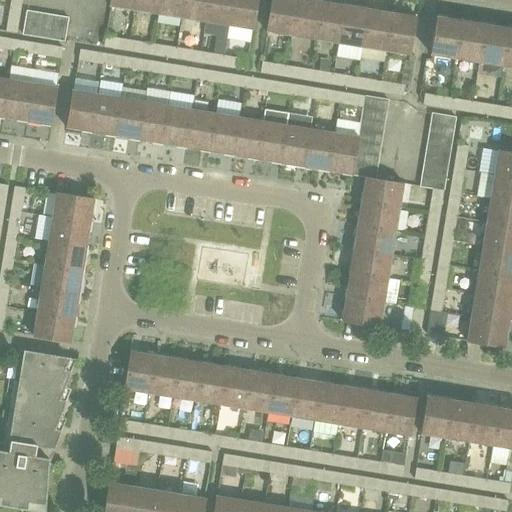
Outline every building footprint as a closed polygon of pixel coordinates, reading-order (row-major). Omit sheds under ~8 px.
[(22,0),(10,0),(9,8),(21,10),(22,0)] [(111,0),(111,6),(133,10),(134,0),(111,0)] [(157,13),(159,0),(134,0),(133,10),(157,13)] [(159,0),(157,13),(181,17),(183,0),(159,0)] [(204,21),(207,0),(183,0),(181,17),(204,21)] [(207,0),(204,21),(229,25),(232,0),(207,0)] [(258,0),(232,0),(229,25),(254,29),(258,0)] [(291,35),(296,0),(271,0),(267,31),(291,35)] [(296,0),(291,35),(315,39),(321,0),(318,0),(296,0)] [(315,39),(339,43),(345,4),(321,0),(315,39)] [(363,47),(369,8),(345,4),(339,43),(363,47)] [(21,10),(9,8),(5,32),(17,34),(21,10)] [(363,47),(387,51),(393,12),(369,8),(363,47)] [(41,37),(45,14),(28,11),(24,34),(41,37)] [(417,16),(393,12),(387,51),(411,55),(417,16)] [(57,15),(45,14),(41,37),(53,39),(57,15)] [(69,17),(57,15),(53,39),(65,41),(69,17)] [(431,54),(455,58),(461,19),(437,15),(431,54)] [(455,58),(479,62),(485,23),(461,19),(455,58)] [(485,23),(479,62),(503,66),(509,27),(485,23)] [(503,66),(511,66),(511,27),(509,27),(503,66)] [(0,48),(14,51),(16,39),(0,36),(0,48)] [(104,48),(126,52),(128,41),(106,37),(104,48)] [(38,54),(40,43),(16,39),(14,51),(38,54)] [(126,52),(150,56),(152,44),(128,41),(126,52)] [(64,47),(40,43),(38,54),(62,58),(64,47)] [(150,56),(174,60),(176,48),(152,44),(150,56)] [(174,60),(198,63),(199,52),(176,48),(174,60)] [(78,61),(101,64),(103,54),(80,50),(78,61)] [(222,67),(224,56),(199,52),(198,63),(222,67)] [(127,57),(103,54),(101,64),(125,68),(127,57)] [(222,67),(248,71),(249,60),(224,56),(222,67)] [(127,57),(125,68),(149,72),(151,61),(127,57)] [(174,65),(151,61),(149,72),(173,76),(174,65)] [(284,77),(286,64),(262,61),(260,73),(284,77)] [(286,64),(284,77),(308,81),(310,68),(286,64)] [(198,69),(174,65),(173,76),(196,80),(198,69)] [(308,81),(332,85),(334,72),(310,68),(308,81)] [(198,69),(196,80),(220,84),(222,73),(198,69)] [(356,89),(358,76),(334,72),(332,85),(356,89)] [(246,76),(222,73),(220,84),(244,88),(246,76)] [(9,79),(0,76),(0,116),(3,117),(9,79)] [(270,80),(246,76),(244,88),(268,92),(270,80)] [(356,89),(380,93),(382,80),(358,76),(356,89)] [(3,117),(27,121),(33,82),(9,79),(3,117)] [(270,80),(268,92),(292,96),(293,84),(270,80)] [(405,84),(382,80),(380,93),(403,96),(405,84)] [(58,87),(33,82),(27,121),(52,125),(58,87)] [(317,88),(293,84),(292,96),(315,100),(317,88)] [(341,92),(317,88),(315,100),(339,103),(341,92)] [(74,89),(68,128),(90,132),(97,93),(74,89)] [(341,92),(339,103),(363,107),(365,96),(341,92)] [(120,97),(97,93),(90,132),(114,136),(120,97)] [(423,105),(447,109),(449,97),(425,93),(423,105)] [(365,96),(363,107),(387,111),(388,99),(365,96)] [(144,101),(120,97),(114,136),(138,140),(144,101)] [(449,97),(447,109),(471,113),(473,101),(449,97)] [(138,140),(162,144),(168,105),(144,101),(138,140)] [(473,101),(471,113),(495,116),(497,105),(473,101)] [(192,109),(168,105),(162,144),(186,147),(192,109)] [(511,118),(511,106),(497,105),(495,116),(511,118)] [(363,107),(361,118),(385,122),(387,111),(363,107)] [(216,112),(192,109),(186,147),(209,151),(216,112)] [(233,155),(239,116),(216,112),(209,151),(233,155)] [(431,123),(454,127),(456,117),(432,113),(431,123)] [(263,120),(239,116),(233,155),(257,159),(263,120)] [(360,130),(383,134),(385,122),(361,118),(360,130)] [(287,124),(263,120),(257,159),(281,163),(287,124)] [(431,123),(429,134),(453,138),(454,127),(431,123)] [(287,124),(281,163),(305,167),(311,128),(287,124)] [(335,132),(311,128),(305,167),(328,171),(335,132)] [(360,130),(359,136),(358,141),(381,145),(383,134),(360,130)] [(359,136),(335,132),(328,171),(352,175),(354,165),(356,153),(358,141),(359,136)] [(453,138),(429,134),(427,144),(451,148),(453,138)] [(379,157),(381,145),(358,141),(356,153),(379,157)] [(458,143),(454,167),(465,169),(469,145),(458,143)] [(427,144),(426,155),(449,159),(451,148),(427,144)] [(511,151),(498,149),(494,174),(511,176),(511,151)] [(356,153),(354,165),(377,168),(379,157),(356,153)] [(449,159),(426,155),(424,165),(448,169),(449,159)] [(354,165),(352,175),(365,177),(375,179),(377,168),(354,165)] [(424,165),(422,176),(446,180),(448,169),(424,165)] [(461,192),(465,169),(454,167),(450,190),(461,192)] [(511,200),(511,176),(494,174),(490,197),(511,200)] [(444,190),(446,180),(422,176),(421,187),(432,188),(444,190)] [(404,184),(375,179),(365,177),(362,200),(400,206),(404,184)] [(0,206),(7,208),(11,184),(0,182),(0,206)] [(23,211),(27,187),(16,185),(12,209),(23,211)] [(441,213),(444,190),(432,188),(429,211),(441,213)] [(450,190),(446,214),(457,216),(461,192),(450,190)] [(57,193),(54,216),(92,222),(96,199),(57,193)] [(511,225),(511,200),(490,197),(487,221),(511,225)] [(397,230),(400,206),(362,200),(358,224),(397,230)] [(19,235),(23,211),(12,209),(8,233),(19,235)] [(429,211),(425,234),(437,236),(441,213),(429,211)] [(442,238),(454,240),(457,216),(446,214),(442,238)] [(54,216),(50,240),(88,246),(92,222),(54,216)] [(511,225),(487,221),(483,244),(511,249),(511,225)] [(358,224),(354,247),(393,254),(397,230),(358,224)] [(15,258),(19,235),(8,233),(4,257),(15,258)] [(433,260),(437,236),(425,234),(421,258),(433,260)] [(454,240),(442,238),(438,261),(450,263),(454,240)] [(50,240),(46,263),(84,270),(88,246),(50,240)] [(511,273),(511,249),(483,244),(479,268),(511,273)] [(389,278),(393,254),(354,247),(350,271),(389,278)] [(4,257),(0,280),(11,282),(15,258),(4,257)] [(421,258),(418,282),(429,284),(433,260),(421,258)] [(438,261),(435,285),(446,287),(450,263),(438,261)] [(84,270),(46,263),(42,287),(80,294),(84,270)] [(511,273),(479,268),(475,292),(511,297),(511,273)] [(346,295),(385,301),(389,278),(350,271),(346,295)] [(0,305),(7,306),(11,282),(0,280),(0,305)] [(425,308),(429,284),(418,282),(414,306),(425,308)] [(435,285),(431,309),(442,310),(446,287),(435,285)] [(42,287),(38,311),(76,318),(80,294),(42,287)] [(510,322),(511,310),(511,297),(475,292),(471,315),(510,322)] [(381,327),(385,301),(346,295),(342,320),(381,327)] [(421,332),(425,308),(414,306),(410,331),(421,332)] [(438,335),(442,310),(431,309),(427,333),(438,335)] [(72,342),(76,318),(38,311),(34,336),(72,342)] [(506,347),(510,322),(471,315),(467,341),(475,342),(506,347)] [(55,448),(62,431),(61,431),(60,432),(55,430),(67,401),(65,401),(65,402),(60,400),(72,372),(70,371),(70,373),(65,371),(70,358),(20,350),(18,364),(18,363),(16,375),(13,393),(10,410),(6,432),(3,451),(0,450),(0,496),(1,496),(0,503),(28,508),(30,501),(45,504),(46,504),(49,458),(46,458),(48,447),(55,448)] [(125,389),(149,393),(155,354),(131,350),(125,389)] [(155,354),(149,393),(173,397),(179,358),(155,354)] [(173,397),(196,401),(203,362),(179,358),(173,397)] [(226,366),(203,362),(196,401),(220,404),(226,366)] [(220,404),(244,408),(250,369),(226,366),(220,404)] [(274,373),(250,369),(244,408),(267,412),(274,373)] [(267,412),(291,416),(297,377),(274,373),(267,412)] [(297,377),(291,416),(315,420),(321,381),(297,377)] [(315,420),(338,424),(345,385),(321,381),(315,420)] [(338,424),(362,427),(368,389),(345,385),(338,424)] [(362,427),(386,431),(392,393),(368,389),(362,427)] [(392,393),(386,431),(411,435),(417,397),(392,393)] [(422,433),(445,437),(451,398),(428,394),(422,433)] [(451,398),(445,437),(468,441),(475,402),(451,398)] [(468,441),(492,445),(499,406),(475,402),(468,441)] [(511,408),(499,406),(492,445),(510,448),(507,468),(511,469),(511,408)] [(144,423),(121,419),(119,430),(142,434),(144,423)] [(144,423),(142,434),(166,438),(168,427),(144,423)] [(191,430),(168,427),(166,438),(190,442),(191,430)] [(190,442),(213,446),(215,434),(191,430),(190,442)] [(239,438),(215,434),(213,446),(237,450),(239,438)] [(118,436),(117,447),(139,451),(141,440),(118,436)] [(237,450),(261,454),(262,442),(239,438),(237,450)] [(141,440),(139,451),(164,455),(165,444),(141,440)] [(286,446),(262,442),(261,454),(284,458),(286,446)] [(189,449),(165,444),(164,455),(188,459),(189,449)] [(284,458),(308,462),(310,450),(286,446),(284,458)] [(188,459),(211,463),(212,453),(189,449),(188,459)] [(333,454),(310,450),(308,462),(331,466),(333,454)] [(331,466),(355,470),(357,458),(333,454),(331,466)] [(222,466),(246,470),(247,459),(223,455),(222,466)] [(379,474),(381,461),(357,458),(355,470),(379,474)] [(271,463),(247,459),(246,470),(269,474),(271,463)] [(379,474),(403,478),(405,465),(381,461),(379,474)] [(269,474),(293,477),(295,466),(271,463),(269,474)] [(319,470),(295,466),(293,477),(317,481),(319,470)] [(416,467),(413,480),(437,483),(439,471),(416,467)] [(317,481),(341,485),(342,474),(319,470),(317,481)] [(439,471),(437,483),(461,486),(463,475),(439,471)] [(366,478),(342,474),(341,485),(365,489),(366,478)] [(461,486),(486,490),(488,479),(463,475),(461,486)] [(365,489),(388,492),(390,482),(366,478),(365,489)] [(486,490),(509,494),(511,483),(488,479),(486,490)] [(110,481),(105,511),(129,511),(134,485),(110,481)] [(388,492),(412,496),(414,485),(402,484),(390,482),(388,492)] [(154,511),(158,489),(134,485),(129,511),(154,511)] [(412,496),(436,500),(438,489),(414,485),(412,496)] [(179,511),(182,493),(158,489),(154,511),(179,511)] [(461,492),(438,489),(436,500),(460,504),(461,492)] [(460,504),(483,507),(485,496),(461,492),(460,504)] [(203,511),(206,497),(182,493),(179,511),(203,511)] [(214,511),(238,511),(241,499),(217,495),(214,511)] [(509,500),(485,496),(483,507),(507,511),(509,500)] [(263,511),(265,503),(241,499),(238,511),(263,511)] [(287,511),(289,506),(265,503),(263,511),(287,511)]
